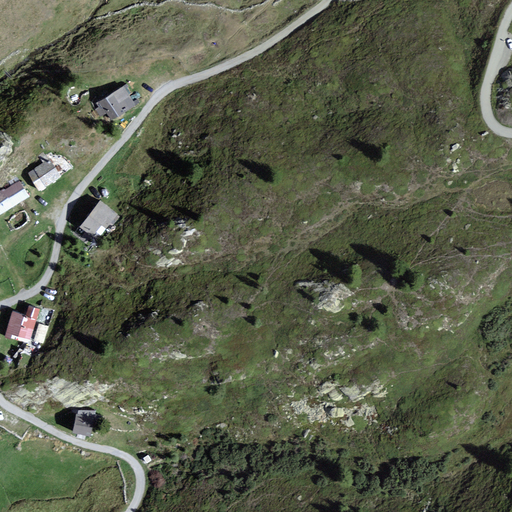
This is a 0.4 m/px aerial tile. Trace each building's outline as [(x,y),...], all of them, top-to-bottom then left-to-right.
[(126,87),(100,102),(112,122),(138,106),(126,87)] [(52,158),(29,174),(40,191),(63,176),(52,158)] [(21,181),(0,193),(0,212),(2,215),(31,197),(21,181)] [(120,215),(100,200),(81,226),(100,240),(120,215)] [(26,314),(13,310),(7,333),(32,340),(41,309),(28,305),(26,314)] [(50,326),(40,323),(35,340),(45,344),(50,326)] [(95,418),(78,415),(74,433),(92,436),(95,418)]
